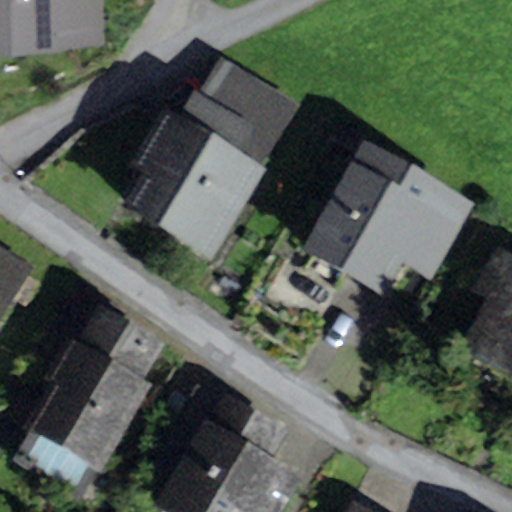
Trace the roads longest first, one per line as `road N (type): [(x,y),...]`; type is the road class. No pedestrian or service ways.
road 1 (residential): [(504,511),(343,435),(0,185)]
road 2 (residential): [(0,154),(178,54)]
road 3 (residential): [(178,54),(286,0)]
